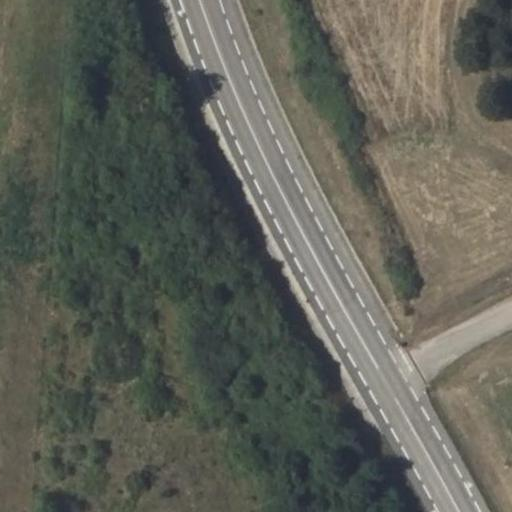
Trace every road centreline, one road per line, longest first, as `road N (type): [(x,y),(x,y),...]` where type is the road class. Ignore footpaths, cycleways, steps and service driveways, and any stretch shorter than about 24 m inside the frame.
road 1 (primary): [(195,0),(285,217),(447,511)]
road 2 (track): [(379,384),(511,314)]
